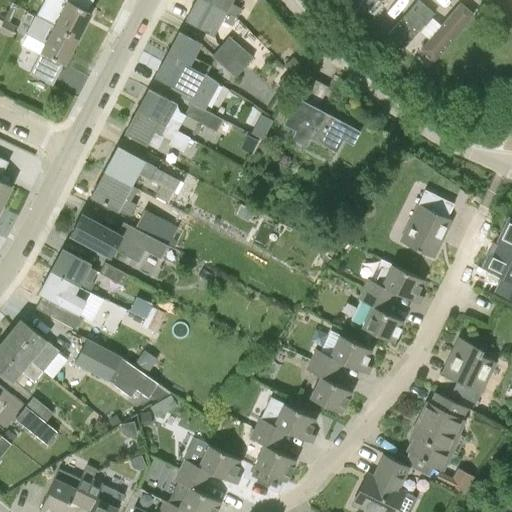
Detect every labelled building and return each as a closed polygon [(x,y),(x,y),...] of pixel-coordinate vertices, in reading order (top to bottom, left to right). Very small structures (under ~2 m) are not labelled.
[(67,0),(54,26),(78,38),(91,12),(67,0)] [(195,0),(186,19),(203,28),(214,34),(221,20),(232,26),(236,18),(235,17),(202,0),(195,0)] [(202,0),(235,17),(236,18),(241,8),(230,2),(231,0),(202,0)] [(349,0),(360,9),(368,0),(349,0)] [(373,0),(362,14),(381,30),(404,0),(373,0)] [(459,0),(422,47),(437,59),(475,12),(460,0),(459,0)] [(39,11),(25,42),(41,50),(56,18),(39,11)] [(419,29),(403,14),(386,33),(402,47),(419,29)] [(16,27),(3,20),(0,26),(0,31),(11,37),(16,27)] [(64,64),(78,38),(54,26),(40,52),(30,72),(52,84),(62,63),(64,64)] [(192,57),(200,43),(179,31),(167,54),(204,74),(209,66),(192,57)] [(222,46),(244,67),(253,56),(229,36),(220,45),(222,46)] [(235,77),(244,67),(222,46),(220,45),(211,56),(235,77)] [(167,54),(155,75),(193,94),(204,74),(167,54)] [(293,56),(283,65),(292,75),(302,66),(293,56)] [(287,89),(294,78),(287,72),(279,83),(287,89)] [(284,123),(296,130),(292,139),(305,146),(310,138),(333,150),(337,141),(346,124),(329,115),(328,116),(329,116),(327,120),(320,116),(322,111),(317,109),(328,87),(308,77),(295,102),(285,97),(274,118),(284,123)] [(169,117),(176,103),(148,88),(136,110),(176,132),(177,131),(181,123),(169,117)] [(216,132),(222,119),(191,102),(184,115),(216,132)] [(125,132),(145,143),(152,131),(171,141),(170,145),(182,152),(190,138),(177,131),(176,132),(136,110),(125,132)] [(251,133),(262,139),(266,132),(254,125),(251,133)] [(111,158),(104,171),(130,185),(137,172),(160,185),(154,196),(167,202),(179,180),(143,161),(144,160),(117,146),(117,147),(114,152),(116,153),(113,158),(110,157),(109,158),(111,158)] [(91,195),(129,216),(135,205),(129,202),(135,189),(129,186),(130,185),(104,171),(98,183),(96,182),(96,183),(99,185),(96,190),(94,190),(92,194),(91,194),(91,195)] [(0,206),(11,185),(0,179),(0,206)] [(418,203),(409,221),(399,241),(434,257),(447,230),(446,230),(450,221),(451,221),(452,220),(418,203)] [(134,227),(167,244),(172,247),(176,239),(170,235),(175,227),(143,210),(134,227)] [(81,213),(70,234),(103,252),(107,244),(137,261),(144,247),(160,256),(166,244),(118,219),(112,230),(81,213)] [(483,267),(501,276),(493,291),(511,300),(511,218),(509,217),(492,252),(491,251),(483,267)] [(94,282),(91,281),(96,270),(88,266),(90,263),(62,248),(50,270),(89,291),(94,282)] [(423,279),(391,264),(380,259),(370,280),(367,278),(362,289),(389,301),(393,292),(419,304),(420,303),(418,302),(421,296),(423,297),(423,296),(416,293),(423,279)] [(104,262),(99,272),(122,284),(127,275),(104,262)] [(78,313),(89,291),(50,270),(38,292),(78,313)] [(362,324),(361,326),(393,342),(404,320),(384,311),(389,301),(362,289),(357,299),(360,300),(351,319),(362,324)] [(130,310),(145,317),(150,306),(151,304),(136,297),(130,310)] [(150,306),(145,317),(141,325),(156,332),(164,312),(150,306)] [(61,307),(57,315),(76,326),(80,319),(61,307)] [(20,319),(4,339),(29,359),(42,371),(59,350),(45,338),(20,319)] [(315,348),(311,359),(337,372),(342,362),(368,374),(368,373),(366,372),(369,367),(371,368),(371,366),(365,363),(371,349),(340,334),(330,330),(320,350),(315,348)] [(441,373),(480,392),(495,360),(479,352),(481,348),(459,337),(441,373)] [(0,370),(12,380),(20,370),(34,381),(42,371),(29,359),(4,339),(0,343),(0,370)] [(93,362),(74,346),(66,355),(85,371),(93,362)] [(147,374),(157,358),(143,348),(133,364),(147,374)] [(337,372),(311,359),(306,369),(319,375),(309,397),(341,412),(351,391),(333,382),(337,372)] [(160,415),(181,404),(175,392),(154,403),(160,415)] [(445,450),(465,407),(436,393),(431,404),(427,403),(411,435),(415,437),(407,452),(442,469),(450,452),(445,450)] [(33,397),(26,406),(45,421),(52,412),(33,397)] [(260,418),(255,428),(281,441),(286,431),(312,443),(312,441),(310,441),(313,435),(315,436),(315,435),(309,432),(315,418),(283,402),(273,424),(260,418)] [(18,415),(37,431),(45,421),(26,406),(18,415)] [(138,413),(139,427),(150,425),(148,411),(138,413)] [(130,437),(139,435),(136,420),(122,423),(123,432),(130,437)] [(281,441),(255,428),(250,438),(263,444),(253,465),(285,481),(295,459),(277,450),(281,441)] [(10,443),(16,436),(7,429),(2,436),(10,443)] [(1,435),(0,436),(0,455),(10,443),(2,436),(1,435)] [(240,459),(208,444),(195,438),(179,469),(206,482),(211,472),(236,484),(240,476),(233,473),(240,459)] [(397,489),(408,466),(384,454),(370,484),(363,481),(352,503),(370,511),(394,511),(404,492),(397,489)] [(141,455),(129,460),(132,467),(138,470),(146,466),(141,455)] [(64,511),(70,500),(80,505),(92,480),(81,475),(79,479),(58,469),(54,478),(39,508),(46,511),(64,511)] [(177,481),(167,501),(188,511),(214,511),(220,501),(201,492),(206,482),(179,469),(174,480),(177,481)] [(457,484),(466,489),(474,477),(465,471),(457,484)] [(93,478),(92,480),(80,505),(90,510),(88,511),(115,511),(117,508),(124,494),(93,478)] [(165,500),(160,509),(166,511),(187,511),(167,501),(165,500)]
